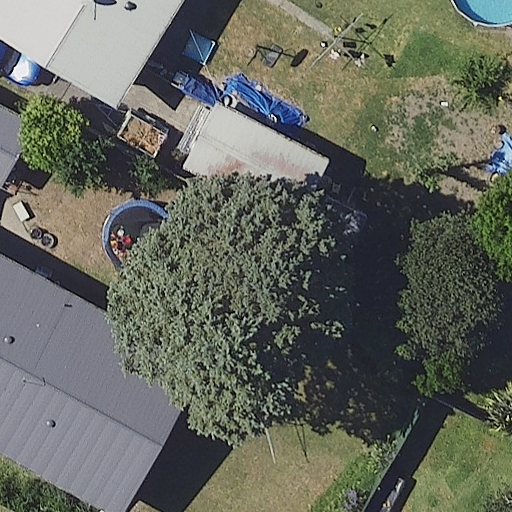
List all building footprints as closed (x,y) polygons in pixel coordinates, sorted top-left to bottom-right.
[(148,0),(0,0),(0,42),(88,97),(148,0)] [(511,40),(511,0),(433,0),(432,4),(511,42),(511,40)] [(0,136),(19,101),(0,90),(0,136)] [(310,153),(191,96),(160,160),(279,218),(310,153)] [(511,191),(485,179),(459,233),(511,257),(511,191)] [(0,436),(101,492),(185,341),(121,306),(0,238),(0,436)]
